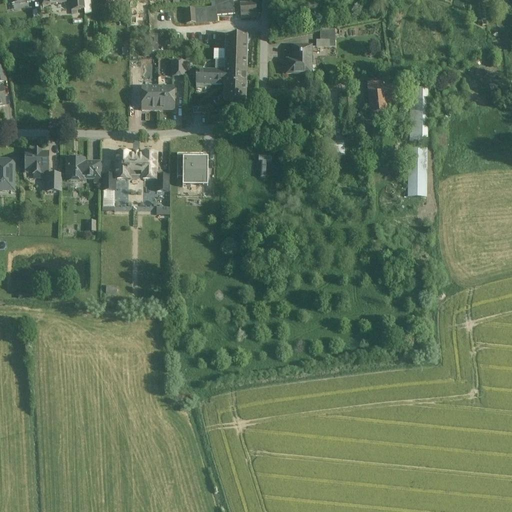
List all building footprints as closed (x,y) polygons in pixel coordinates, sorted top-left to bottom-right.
[(83,0),(68,0),(70,11),(84,10),(83,2),(83,0)] [(233,1),(215,3),(216,9),(216,17),(234,15),(233,1)] [(256,6),(240,7),(240,15),(256,13),(256,6)] [(212,9),(194,11),(195,25),(217,23),(216,17),(216,9),(212,9)] [(194,11),(185,11),(186,25),(195,25),(194,11)] [(335,32),(320,35),(320,42),(329,42),(336,42),(335,32)] [(247,38),(226,38),(226,53),(215,52),(215,63),(225,63),(225,69),(219,69),(219,73),(196,72),(196,85),(225,86),(224,103),(245,104),(247,38)] [(311,48),(293,49),(293,67),(286,67),(286,77),(306,77),(306,67),(311,67),(311,48)] [(142,79),(157,79),(157,62),(142,62),(142,79)] [(139,77),(140,63),(132,63),(131,77),(139,77)] [(185,64),(172,64),(172,78),(185,78),(185,64)] [(396,87),(368,89),(370,117),(385,116),(385,108),(398,107),(396,87)] [(158,90),(142,90),(142,111),(158,111),(158,90)] [(174,90),(158,90),(158,111),(173,111),(174,90)] [(426,90),(410,91),(411,130),(411,139),(427,138),(426,90)] [(354,97),(339,98),(341,122),(356,121),(354,97)] [(357,123),(342,125),(344,152),(359,150),(357,123)] [(427,151),(410,151),(410,162),(411,199),(428,199),(427,151)] [(40,155),(40,153),(33,153),(33,154),(26,154),(26,173),(33,173),(33,175),(40,175),(40,173),(47,173),(48,155),(40,155)] [(143,157),(129,157),(129,156),(117,155),(116,181),(128,182),(128,180),(142,180),(142,182),(154,182),(155,156),(143,156),(143,157)] [(84,161),(67,161),(67,183),(84,183),(84,164),(84,161)] [(13,163),(0,162),(0,191),(12,192),(13,163)] [(101,164),(84,164),(84,180),(101,180),(101,164)] [(207,164),(182,164),(182,193),(207,193),(207,164)] [(61,176),(47,176),(47,193),(60,193),(61,176)] [(114,178),(103,178),(102,193),(114,193),(114,178)] [(168,179),(157,178),(156,193),(168,194),(168,179)] [(395,185),(381,185),(381,191),(384,191),(384,207),(389,207),(389,190),(395,190),(395,185)] [(113,211),(113,193),(102,194),(103,212),(113,211)] [(97,232),(97,221),(89,221),(89,232),(97,232)]
